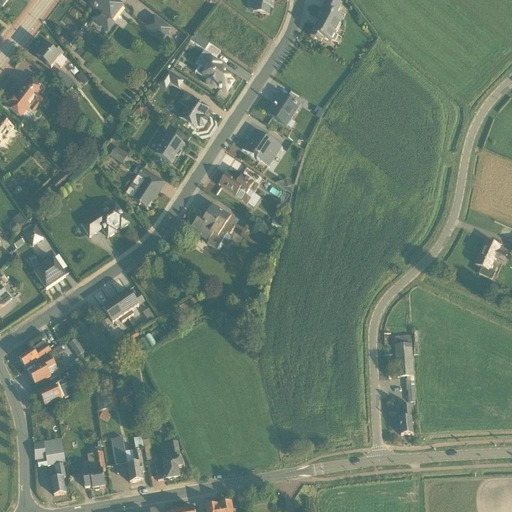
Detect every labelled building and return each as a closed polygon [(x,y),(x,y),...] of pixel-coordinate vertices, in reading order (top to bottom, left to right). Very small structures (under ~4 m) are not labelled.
[(0,0),(0,6),(2,8),(8,0),(0,0)] [(112,23),(126,5),(121,1),(121,2),(118,0),(96,0),(90,8),(98,13),(91,22),(108,35),(115,26),(112,23)] [(274,0),(254,0),(252,13),(268,16),(270,8),(274,9),(274,0)] [(335,36),(344,18),(337,15),(341,6),(328,0),(327,0),(317,20),(319,20),(310,38),(320,44),(322,40),(331,45),(331,43),(335,45),(338,38),(335,36)] [(154,21),(145,33),(163,46),(172,34),(154,21)] [(220,54),(194,37),(190,43),(211,57),(202,70),(199,68),(194,75),(201,80),(202,79),(206,82),(204,85),(215,92),(217,89),(225,95),(233,83),(222,76),(226,71),(221,67),(222,66),(215,61),(220,54)] [(45,49),(37,60),(51,71),(55,66),(60,70),(66,63),(61,58),(63,56),(53,49),(50,53),(45,49)] [(184,83),(167,72),(156,88),(165,93),(170,86),(179,92),(184,83)] [(73,84),(60,74),(55,81),(68,91),(73,84)] [(45,102),(44,101),(40,98),(46,90),(33,81),(24,92),(21,90),(16,96),(19,98),(13,105),(10,102),(5,109),(26,125),(39,109),(42,110),(45,108),(46,108),(47,105),(45,102)] [(209,111),(185,96),(179,105),(185,109),(178,121),(195,131),(197,128),(198,129),(203,128),(206,124),(205,119),(203,118),(206,113),(207,114),(209,111)] [(299,108),(280,96),(267,116),(290,131),(295,124),(291,122),(299,108)] [(325,114),(307,102),(304,107),(322,118),(325,114)] [(0,142),(3,139),(5,141),(8,137),(9,137),(14,131),(0,120),(0,142)] [(255,132),(241,152),(268,170),(281,150),(255,132)] [(156,135),(146,150),(170,166),(178,153),(182,155),(187,149),(167,135),(164,140),(156,135)] [(94,156),(103,147),(94,138),(90,143),(91,144),(86,149),(94,156)] [(116,149),(110,157),(121,165),(127,157),(116,149)] [(137,177),(125,195),(146,209),(158,191),(152,187),(157,180),(138,168),(133,175),(137,177)] [(43,195),(49,202),(58,193),(59,194),(70,184),(62,175),(51,186),(52,187),(43,195)] [(226,175),(218,187),(247,206),(259,188),(241,177),(237,183),(226,175)] [(129,226),(115,205),(94,219),(94,218),(80,227),(89,240),(102,232),(107,240),(115,235),(113,232),(118,229),(120,231),(129,226)] [(201,214),(189,232),(208,244),(206,246),(216,252),(227,234),(230,236),(233,230),(226,226),(231,219),(212,207),(205,217),(201,214)] [(19,216),(12,221),(19,228),(25,223),(19,216)] [(45,242),(35,227),(32,229),(27,223),(21,231),(24,235),(22,236),(32,250),(45,242)] [(12,245),(16,251),(24,246),(19,239),(12,245)] [(486,241),(475,266),(481,269),(478,276),(491,282),(495,274),(488,271),(494,258),(502,262),(505,256),(498,252),(500,248),(495,245),(486,241)] [(52,261),(52,260),(34,273),(46,291),(64,279),(61,273),(66,269),(58,257),(52,261)] [(0,310),(2,309),(1,308),(11,300),(1,289),(5,286),(4,285),(7,282),(3,278),(0,281),(0,280),(0,310)] [(128,293),(120,298),(119,296),(114,300),(127,320),(133,316),(131,313),(144,303),(138,295),(132,298),(128,293)] [(109,305),(101,310),(105,316),(99,320),(106,329),(112,325),(119,320),(122,324),(127,320),(114,300),(108,304),(109,305)] [(155,320),(147,310),(142,315),(149,324),(155,320)] [(130,342),(138,338),(136,333),(127,338),(130,342)] [(397,378),(406,378),(406,382),(405,382),(406,392),(407,391),(408,403),(415,403),(413,377),(411,345),(410,336),(394,337),(395,346),(397,378)] [(143,340),(138,343),(143,351),(148,348),(143,340)] [(75,342),(68,347),(77,360),(77,359),(81,364),(86,361),(82,356),(84,354),(75,342)] [(25,370),(50,352),(44,343),(19,361),(25,370)] [(35,386),(50,378),(49,376),(58,371),(55,366),(62,362),(59,357),(62,355),(59,350),(49,355),(52,361),(35,370),(36,371),(29,375),(35,386)] [(68,366),(70,370),(80,364),(78,361),(68,366)] [(64,401),(83,392),(78,381),(86,377),(80,364),(70,370),(57,378),(60,384),(46,390),(47,392),(39,396),(45,408),(63,399),(64,401)] [(412,425),(410,406),(398,407),(400,436),(412,435),(412,425)] [(122,440),(111,442),(115,467),(126,466),(122,440)] [(61,441),(34,445),(34,462),(36,461),(38,470),(54,467),(64,465),(65,465),(61,441)] [(152,461),(149,441),(142,442),(146,462),(152,461)] [(170,462),(154,465),(157,483),(166,482),(166,483),(179,480),(177,471),(182,470),(177,444),(167,446),(170,462)] [(90,473),(82,474),(84,490),(91,489),(92,492),(105,490),(102,474),(106,473),(103,454),(101,454),(100,448),(89,450),(90,456),(87,457),(90,473)] [(135,466),(127,467),(129,484),(142,482),(141,475),(144,474),(141,454),(133,455),(135,466)] [(64,465),(54,467),(56,481),(51,482),(53,498),(65,496),(62,481),(66,480),(64,465)]
